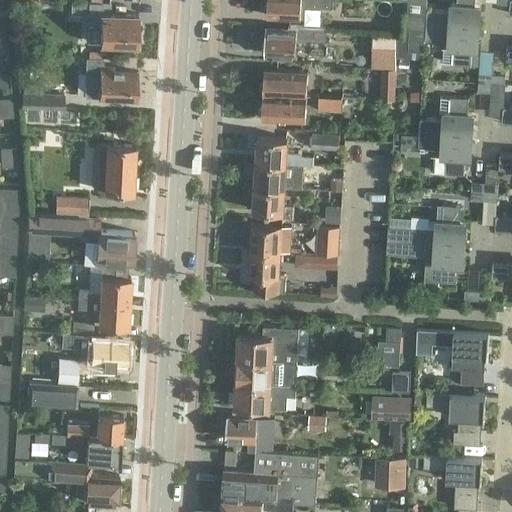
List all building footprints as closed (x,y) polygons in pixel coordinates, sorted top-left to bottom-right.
[(100,24),(100,40),(100,41),(137,42),(138,13),(109,12),(109,1),(71,0),(71,12),(93,13),(93,24),(100,24)] [(266,0),(267,0),(264,3),(263,8),(266,11),(266,14),(299,16),(299,4),(331,5),(331,0),(266,0)] [(474,4),(473,0),(455,0),(456,3),(450,2),(450,10),(426,8),(425,23),(477,26),(479,4),(474,4)] [(423,37),(425,14),(404,12),(403,28),(408,29),(407,48),(422,50),(423,37)] [(476,48),(477,26),(425,23),(424,37),(448,39),(448,47),(443,46),(442,61),(452,62),(452,63),(470,64),(471,48),(476,48)] [(325,26),(317,25),(287,24),(287,27),(265,26),(265,38),(262,38),(261,49),(264,49),(264,52),(291,54),(292,38),(324,39),(325,26)] [(373,30),(371,65),(394,66),(395,31),(373,30)] [(135,96),(135,94),(139,91),(139,84),(135,80),(136,70),(112,69),(113,65),(101,65),(101,57),(86,57),(85,94),(135,96)] [(306,94),(307,69),(263,67),(263,78),(260,81),(259,85),(262,89),(262,92),(306,94)] [(490,81),(491,72),(478,71),(477,81),(490,81)] [(490,81),(503,82),(504,73),(491,72),(490,81)] [(490,90),(490,81),(477,81),(477,90),(490,90)] [(503,91),(503,82),(490,81),(490,90),(503,91)] [(342,83),(342,85),(341,95),(364,96),(365,84),(342,83)] [(319,84),(318,94),(341,95),(342,85),(319,84)] [(59,107),(59,93),(59,91),(19,90),(19,106),(59,107)] [(305,119),(306,94),(262,92),(262,103),(259,105),(258,110),(261,113),(261,117),(305,119)] [(341,95),(318,94),(318,108),(341,109),(341,95)] [(468,96),(450,95),(450,96),(440,95),(439,110),(443,110),(443,118),(419,117),(418,131),(470,135),(472,112),(466,112),(468,96)] [(11,96),(0,97),(0,106),(12,106),(11,96)] [(12,106),(0,106),(0,116),(13,115),(12,106)] [(511,106),(502,106),(501,121),(511,121),(511,106)] [(469,157),(470,135),(418,131),(417,145),(441,147),(440,155),(436,155),(435,170),(445,170),(445,171),(462,173),(464,156),(469,157)] [(338,147),(339,133),(311,132),(310,146),(338,147)] [(255,162),(302,165),(311,165),(312,154),(300,153),(301,151),(285,150),(286,136),(257,134),(255,162)] [(132,189),(134,149),(134,144),(94,143),(92,187),(132,189)] [(15,146),(0,146),(0,151),(0,156),(16,155),(15,146)] [(511,153),(499,152),(498,167),(511,168),(511,153)] [(16,155),(0,156),(1,166),(17,164),(16,155)] [(300,189),(302,165),(255,162),(253,186),(283,188),(300,189)] [(331,172),(330,190),(340,191),(341,172),(331,172)] [(483,190),(484,181),(471,180),(470,189),(483,190)] [(483,190),(496,191),(497,181),(484,181),(483,190)] [(0,186),(0,198),(18,199),(18,188),(0,186)] [(282,202),(283,188),(253,186),(252,209),(280,210),(280,215),(291,216),(292,202),(282,202)] [(483,199),(483,190),(470,189),(470,198),(483,199)] [(496,200),(496,191),(483,190),(483,199),(496,200)] [(55,193),(54,208),(86,210),(87,195),(55,193)] [(0,198),(0,208),(17,210),(18,199),(0,198)] [(464,220),(459,220),(460,204),(442,203),(441,219),(436,219),(435,226),(387,223),(386,238),(463,243),(464,220)] [(0,208),(0,219),(17,220),(17,210),(0,208)] [(96,226),(97,216),(27,212),(26,228),(85,231),(86,231),(96,232),(96,226)] [(511,215),(495,214),(494,229),(511,229),(511,215)] [(0,219),(0,230),(16,231),(17,220),(0,219)] [(248,251),(279,253),(280,234),(286,235),(286,225),(280,225),(280,224),(250,222),(248,251)] [(318,225),(316,254),(336,255),(338,226),(318,225)] [(85,231),(85,237),(97,238),(95,263),(101,263),(128,265),(128,255),(131,255),(133,228),(96,226),(96,232),(86,231),(85,231)] [(0,230),(0,240),(16,242),(16,231),(0,230)] [(461,265),(463,243),(386,238),(385,252),(433,255),(433,263),(425,262),(424,282),(437,283),(437,279),(455,280),(456,264),(461,265)] [(0,240),(0,251),(15,252),(16,242),(0,240)] [(305,254),(306,246),(289,245),(288,253),(305,254)] [(0,251),(0,262),(15,263),(15,252),(0,251)] [(278,275),(279,253),(248,251),(247,274),(253,275),(253,289),(284,291),(285,275),(278,275)] [(288,261),(305,262),(305,254),(288,253),(288,261)] [(305,262),(305,265),(335,267),(336,255),(316,254),(305,254),(305,262)] [(511,261),(492,261),(491,275),(511,276),(511,261)] [(0,262),(0,273),(14,274),(15,263),(0,262)] [(101,263),(101,270),(99,290),(78,289),(78,298),(128,301),(131,265),(128,265),(101,263)] [(476,299),(477,289),(464,289),(463,298),(476,299)] [(477,289),(476,299),(489,299),(490,290),(477,289)] [(46,297),(24,296),(24,308),(45,309),(46,297)] [(127,326),(128,301),(78,298),(77,307),(98,308),(97,324),(127,326)] [(0,312),(0,322),(12,323),(12,314),(0,312)] [(72,320),(71,331),(77,332),(92,333),(93,321),(72,320)] [(0,322),(0,331),(11,332),(12,323),(0,322)] [(296,358),(298,326),(262,324),(262,332),(238,332),(237,356),(271,357),(296,358)] [(415,341),(415,351),(431,352),(431,342),(452,343),(451,353),(451,368),(460,369),(460,381),(483,382),(484,354),(485,355),(485,356),(486,356),(488,331),(416,327),(415,341)] [(77,332),(76,345),(92,346),(91,359),(125,361),(126,340),(94,338),(94,333),(92,333),(77,332)] [(398,364),(399,340),(377,338),(376,363),(398,364)] [(295,382),(296,367),(296,358),(271,357),(237,356),(236,380),(295,382)] [(76,383),(78,359),(58,358),(56,382),(76,383)] [(0,362),(0,371),(9,372),(10,363),(0,362)] [(391,389),(409,390),(410,368),(392,367),(391,389)] [(0,371),(0,381),(9,382),(9,372),(0,371)] [(28,380),(27,400),(75,403),(76,383),(56,382),(28,380)] [(294,393),(295,382),(236,380),(234,404),(286,406),(286,393),(294,393)] [(483,419),(485,393),(426,390),(426,404),(449,405),(448,415),(458,416),(457,429),(453,428),(452,441),(479,442),(481,417),(482,417),(482,418),(483,419)] [(396,407),(397,399),(373,398),(372,416),(408,418),(408,408),(396,407)] [(96,434),(120,436),(122,414),(97,412),(96,434)] [(325,427),(326,414),(308,413),(307,426),(325,427)] [(255,449),(271,450),(273,417),(226,414),(225,438),(247,438),(247,448),(255,449)] [(65,432),(87,434),(88,434),(88,423),(66,421),(65,432)] [(14,431),(13,455),(26,456),(28,432),(14,431)] [(119,460),(120,436),(96,434),(88,434),(87,434),(65,432),(51,431),(50,441),(86,443),(85,458),(119,460)] [(254,452),(253,470),(316,473),(317,453),(271,450),(255,449),(254,452)] [(480,481),(481,455),(423,452),(422,466),(446,467),(445,477),(454,478),(453,505),(476,507),(478,479),(479,479),(479,481),(480,481)] [(47,458),(14,455),(13,466),(47,469),(47,472),(70,473),(70,475),(76,476),(75,495),(87,496),(86,502),(113,503),(114,498),(117,498),(117,495),(120,493),(120,487),(117,485),(118,474),(85,472),(86,462),(47,458)] [(405,486),(406,458),(388,457),(387,485),(405,486)] [(217,506),(216,511),(261,511),(262,508),(291,510),(292,500),(314,502),(316,473),(253,470),(253,469),(223,467),(221,503),(217,506)]
